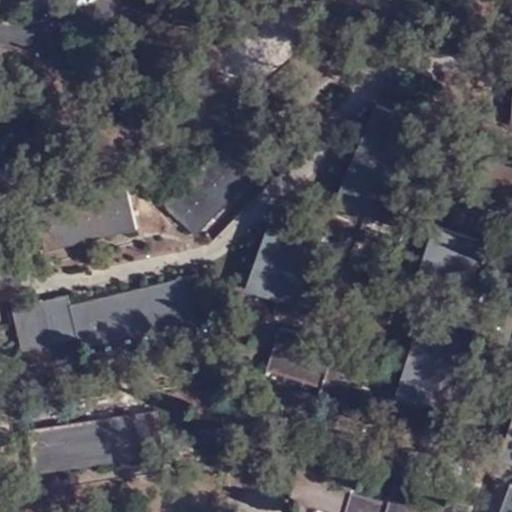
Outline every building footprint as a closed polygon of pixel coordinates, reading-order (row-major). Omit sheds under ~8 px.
[(332,206),(340,209),(382,108),(375,105),(332,206)] [(382,108),(340,209),(381,226),(423,127),(382,108)] [(193,237),(261,168),(229,136),(161,206),(193,237)] [(511,210),(511,166),(486,158),(474,199),(511,210)] [(44,253),(134,232),(125,188),(35,209),(44,253)] [(246,290),(252,292),(282,209),(275,207),(246,290)] [(282,209),(252,292),(293,307),(323,225),(282,209)] [(462,307),(483,244),(432,227),(411,290),(462,307)] [(79,348),(207,318),(197,274),(69,305),(68,296),(11,310),(21,352),(77,340),(79,348)] [(445,413),(471,332),(421,315),(395,397),(445,413)] [(354,409),(367,367),(332,356),(334,347),(280,328),(266,371),(319,389),(317,397),(354,409)] [(33,474),(162,456),(156,412),(27,430),(33,474)] [(511,416),(497,458),(506,461),(511,444),(511,416)] [(443,511),(447,500),(393,484),(387,503),(350,493),(355,475),(302,458),(290,501),(326,511),(443,511)] [(499,511),(511,511),(511,483),(499,511)]
